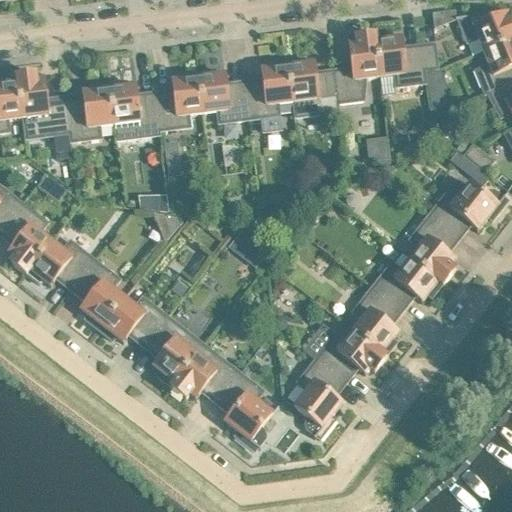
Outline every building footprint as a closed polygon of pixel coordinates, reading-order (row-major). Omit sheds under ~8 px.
[(454,13),(432,16),(434,31),(456,23),(456,21),(454,13)] [(478,41),(483,54),(511,42),(511,21),(510,23),(507,15),(505,16),(505,17),(485,25),(482,18),(483,18),(483,17),(456,21),(456,23),(457,22),(465,42),(467,45),(478,41)] [(424,74),(421,48),(402,50),(401,42),(402,41),(392,42),(392,37),(375,39),(375,38),(374,38),(379,80),(394,78),(395,90),(426,86),(424,74)] [(352,71),(333,73),(338,111),(339,111),(338,106),(363,103),(365,82),(379,80),(374,38),(355,40),(356,46),(348,47),(348,49),(349,48),(352,71)] [(477,72),(487,97),(511,85),(511,42),(483,54),(488,67),(477,72)] [(439,72),(436,46),(421,48),(424,74),(439,72)] [(304,62),(287,64),(292,105),(294,121),(339,116),(338,111),(333,73),(315,75),(314,67),(315,67),(315,66),(305,67),(304,62)] [(262,82),(244,84),(249,122),(279,119),(278,107),(292,105),(287,64),(270,66),(270,71),(260,72),(261,74),(262,82)] [(215,73),(198,76),(203,116),(217,114),(218,126),(249,122),(244,84),(226,86),(224,78),(225,78),(225,77),(215,78),(215,73)] [(173,93),(155,95),(160,134),(190,130),(188,118),(203,116),(198,76),(180,78),(181,82),(171,84),(171,85),(172,85),(173,93)] [(36,77),(17,79),(22,121),(25,142),(43,140),(68,136),(69,145),(70,145),(65,103),(46,105),(44,83),(45,83),(44,82),(36,83),(36,77)] [(0,135),(9,135),(8,123),(22,121),(17,79),(16,79),(16,80),(0,82),(0,86),(0,87),(0,135)] [(127,85),(108,87),(116,144),(160,139),(155,95),(138,98),(136,89),(128,89),(127,85)] [(511,115),(511,117),(511,85),(487,97),(500,121),(511,115)] [(84,100),(65,103),(70,145),(101,141),(99,129),(113,128),(108,87),(91,89),(92,94),(82,95),(82,96),(83,96),(84,100)] [(438,122),(433,128),(434,135),(442,140),(448,138),(453,131),(451,125),(444,120),(438,122)] [(456,152),(464,158),(470,149),(463,144),(456,152)] [(463,159),(468,164),(476,170),(484,176),(493,164),(472,147),(470,149),(464,158),(463,159)] [(176,148),(162,150),(164,162),(177,161),(176,148)] [(457,155),(450,164),(456,168),(463,159),(457,155)] [(349,176),(366,178),(368,163),(351,161),(349,176)] [(180,169),(167,171),(168,179),(181,178),(180,169)] [(484,176),(476,170),(469,178),(482,190),(490,181),(484,176)] [(46,177),(38,189),(59,204),(67,193),(46,177)] [(321,185),(306,187),(308,203),(323,201),(321,185)] [(447,195),(429,218),(459,241),(470,228),(477,233),(476,234),(477,235),(488,220),(492,223),(507,204),(503,201),(505,199),(504,198),(503,200),(494,194),(490,193),(486,194),(484,198),(469,186),(456,202),(447,195)] [(0,234),(22,206),(0,189),(0,234)] [(348,192),(339,203),(353,213),(361,202),(348,192)] [(10,266),(25,278),(51,244),(40,235),(47,226),(22,206),(0,234),(0,238),(14,249),(9,256),(8,255),(7,256),(14,261),(10,266)] [(259,207),(239,209),(241,226),(261,228),(259,207)] [(262,218),(262,223),(266,227),(273,226),(275,222),(275,216),(271,212),(265,213),(262,218)] [(180,220),(154,217),(164,246),(182,225),(180,220)] [(419,250),(410,261),(443,288),(455,272),(450,269),(455,262),(454,262),(453,263),(447,257),(459,241),(429,218),(409,243),(419,250)] [(296,228),(306,237),(314,227),(304,219),(296,228)] [(283,240),(271,241),(273,254),(284,252),(283,240)] [(56,281),(71,293),(95,263),(70,244),(62,253),(51,244),(25,278),(26,278),(27,277),(40,287),(43,283),(50,290),(51,289),(50,288),(56,281)] [(391,265),(372,290),(402,314),(414,299),(421,304),(420,305),(421,305),(427,297),(431,300),(442,287),(442,288),(443,288),(410,261),(401,273),(391,265)] [(85,322),(99,333),(124,301),(112,292),(120,282),(95,263),(71,293),(87,305),(81,312),(80,313),(88,319),(85,322)] [(170,293),(180,301),(188,291),(177,283),(170,293)] [(362,322),(353,334),(386,360),(387,359),(386,358),(396,345),(392,342),(398,335),(397,334),(396,335),(390,329),(402,314),(372,290),(352,315),(362,322)] [(128,338),(144,350),(167,319),(142,300),(135,309),(124,301),(99,333),(112,344),(115,340),(123,346),(124,345),(123,345),(128,338)] [(278,318),(275,322),(275,329),(279,332),(284,332),(287,327),(286,321),(282,318),(278,318)] [(170,390),(170,391),(204,348),(167,319),(144,350),(159,362),(154,369),(153,368),(153,369),(160,375),(157,379),(170,389),(170,390)] [(271,320),(256,321),(256,332),(272,331),(271,320)] [(335,338),(315,362),(345,386),(358,371),(364,376),(364,377),(365,378),(370,371),(374,375),(386,360),(353,334),(344,345),(335,338)] [(201,394),(216,406),(240,376),(204,348),(170,391),(186,402),(189,398),(196,402),(196,401),(201,394)] [(315,362),(309,370),(297,386),(306,393),(294,409),(308,421),(306,424),(306,428),(307,432),(315,438),(314,440),(315,441),(316,439),(320,442),(335,423),(331,420),(343,405),(342,405),(341,406),(334,401),(345,386),(315,362)] [(240,376),(216,406),(230,417),(225,424),(224,423),(224,424),(238,435),(235,439),(254,454),(257,451),(259,452),(260,451),(258,450),(265,441),(265,437),(264,433),(260,431),(272,416),(256,403),(263,394),(240,376)]
